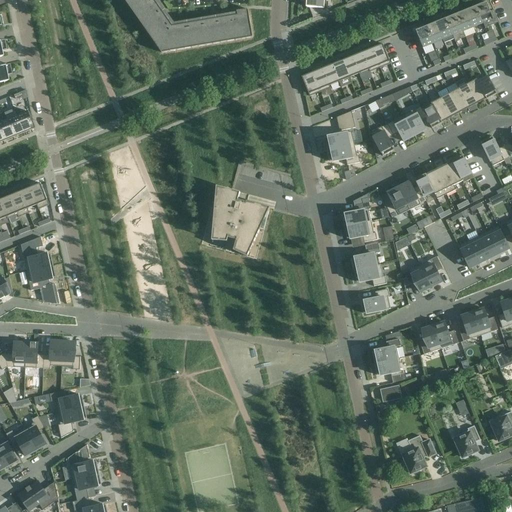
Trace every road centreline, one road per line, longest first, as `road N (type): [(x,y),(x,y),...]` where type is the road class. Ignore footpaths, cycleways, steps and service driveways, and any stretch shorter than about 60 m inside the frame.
road 1 (residential): [(314,202),(277,44),(278,0)]
road 2 (residential): [(314,202),(476,122)]
road 3 (residential): [(379,505),(345,342)]
road 4 (residential): [(70,220),(37,79)]
road 5 (residential): [(345,342),(314,202)]
road 6 (residential): [(0,489),(113,420)]
